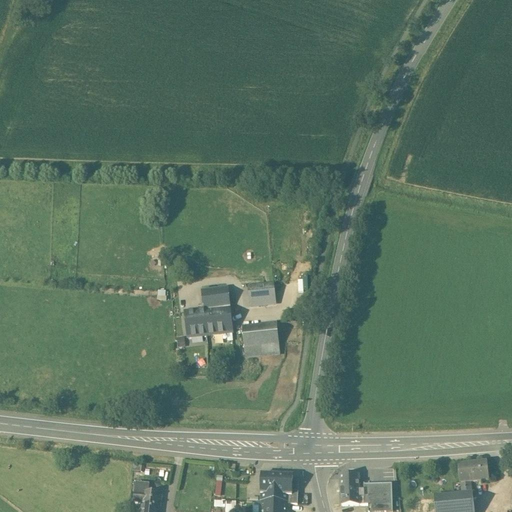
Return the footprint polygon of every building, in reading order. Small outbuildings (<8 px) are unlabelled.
[(274,284),(248,286),(249,307),(275,305),(274,284)] [(228,291),(203,293),(205,312),(210,311),(213,336),(232,334),(228,291)] [(205,312),(186,314),(189,338),(213,336),(210,311),(205,312)] [(277,325),(243,329),(245,350),(279,347),(277,325)] [(487,464),(458,468),(460,485),(461,484),(470,483),(489,481),(487,464)] [(293,478),(262,476),(261,496),(262,496),(262,503),(289,505),(297,506),(298,483),(292,483),(293,478)] [(359,476),(343,477),(341,479),(342,507),(360,507),(360,499),(359,476)] [(470,483),(461,484),(462,495),(471,494),(470,483)] [(150,487),(137,485),(135,495),(144,496),(144,494),(149,495),(150,487)] [(392,511),(392,486),(364,487),(364,499),(360,499),(360,507),(369,507),(368,511),(392,511)] [(149,495),(144,494),(144,496),(135,495),(134,503),(143,504),(142,511),(159,511),(162,496),(149,495)] [(462,495),(434,498),(435,511),(474,511),(472,494),(471,494),(462,495)] [(226,508),(226,511),(228,511),(235,511),(237,503),(215,500),(214,507),(226,508)] [(261,511),(288,511),(289,505),(262,503),(261,511)]
